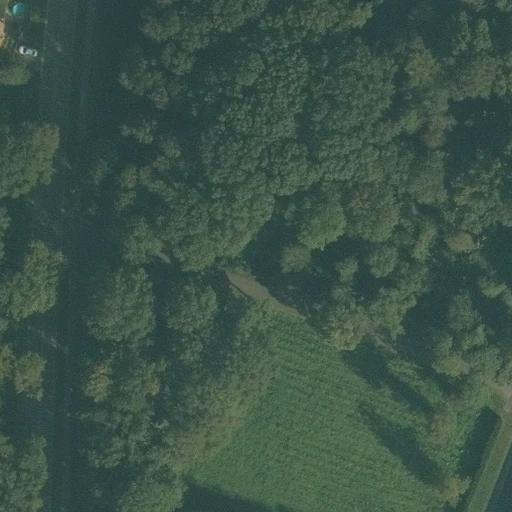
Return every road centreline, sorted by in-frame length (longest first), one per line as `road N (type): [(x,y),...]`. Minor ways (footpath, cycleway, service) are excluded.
road 1 (unclassified): [(58,232),(378,331),(511,389)]
road 2 (secondary): [(43,511),(58,232)]
road 3 (secondary): [(58,232),(74,0)]
